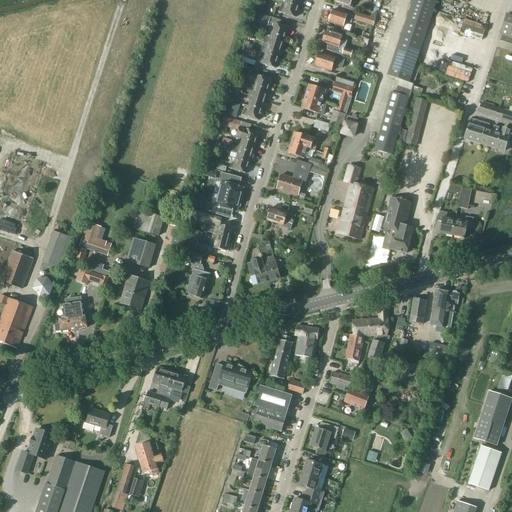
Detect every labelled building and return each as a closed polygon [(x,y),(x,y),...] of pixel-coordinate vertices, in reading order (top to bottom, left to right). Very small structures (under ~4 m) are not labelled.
[(412,0),(387,76),(400,80),(398,86),(411,91),(413,84),(410,83),(437,2),(432,0),(412,0)] [(280,7),(279,12),(296,17),(299,7),(285,3),(284,8),(280,7)] [(354,16),(333,10),(329,22),(344,27),(346,21),(352,23),(354,16)] [(371,17),(357,12),(355,20),(374,26),(376,18),(371,17)] [(257,13),(254,22),(268,27),(272,17),(257,13)] [(500,35),(502,36),(500,41),(511,44),(511,15),(507,14),(500,35)] [(268,33),(271,34),(285,38),(288,28),(280,25),(282,20),(272,17),(270,22),(271,23),(270,27),(268,33)] [(271,34),(268,33),(263,31),(261,35),(266,36),(266,38),(259,36),(258,40),(264,42),(282,48),(285,38),(271,34)] [(329,44),(328,50),(343,55),(343,54),(345,49),(340,48),(342,41),(347,43),(349,37),(337,33),(337,34),(327,31),(325,35),(323,37),(322,39),(323,41),(323,42),(329,44)] [(263,47),(261,53),(265,54),(279,58),(282,48),(264,42),(263,47)] [(353,50),(345,48),(345,49),(343,54),(351,57),(353,50)] [(315,62),(316,65),(316,66),(333,71),(334,66),(343,69),(345,60),(336,57),(335,58),(320,53),(318,59),(316,60),(315,62)] [(263,59),(260,58),(259,63),(276,68),(279,58),(265,54),(263,59)] [(338,74),(336,81),(353,87),(356,79),(357,77),(348,74),(347,77),(338,74)] [(253,79),(256,80),(255,86),(269,90),(272,80),(255,75),(253,79)] [(354,89),(336,83),(333,92),(351,98),(354,89)] [(309,85),(306,97),(327,103),(323,102),(327,90),(309,85)] [(253,92),(250,91),(249,95),(266,100),(269,90),(255,86),(253,92)] [(391,92),(374,150),(393,155),(410,97),(409,97),(411,91),(398,86),(396,93),(391,92)] [(411,91),(411,92),(421,95),(423,90),(413,86),(411,91)] [(248,100),(250,100),(248,106),(263,110),(266,100),(249,95),(248,100)] [(327,103),(306,97),(302,108),(323,115),(327,103)] [(417,99),(406,144),(417,147),(428,102),(417,99)] [(482,102),(481,103),(478,113),(497,118),(496,118),(499,108),(482,102)] [(233,103),(232,109),(239,111),(241,105),(233,103)] [(247,111),(244,110),(242,115),(259,120),(263,110),(248,106),(247,111)] [(331,125),(342,128),(345,120),(347,114),(348,110),(345,109),(338,107),(337,110),(344,112),(343,113),(334,110),(330,124),(331,125)] [(496,118),(497,118),(504,121),(504,120),(502,120),(505,110),(499,108),(496,118)] [(508,122),(511,122),(511,112),(505,110),(502,120),(504,120),(504,121),(508,122)] [(342,128),(340,135),(355,139),(359,124),(358,124),(359,119),(357,118),(357,116),(353,115),(352,117),(347,116),(346,121),(345,120),(342,128)] [(222,126),(220,131),(226,133),(228,127),(239,130),(237,136),(257,142),(259,133),(250,130),(251,125),(242,122),(230,118),(224,117),(222,125),(222,126)] [(469,122),(464,139),(480,144),(487,123),(475,120),(471,118),(470,122),(469,122)] [(330,124),(316,120),(314,128),(329,132),(331,125),(330,124)] [(490,124),(487,123),(480,144),(489,147),(494,130),(493,130),(489,128),(490,124)] [(493,130),(494,130),(489,147),(497,149),(501,133),(502,132),(498,131),(500,127),(494,125),(493,130)] [(502,132),(501,133),(497,149),(505,152),(510,135),(511,131),(506,129),(505,133),(502,132)] [(402,131),(399,142),(405,143),(408,132),(402,131)] [(315,139),(294,133),(291,143),(315,150),(318,141),(314,140),(315,139)] [(240,144),(232,142),(231,146),(253,153),(257,142),(237,136),(237,138),(242,140),(240,144)] [(224,139),(222,144),(231,147),(232,141),(224,139)] [(305,158),(305,156),(309,158),(311,150),(315,151),(315,150),(291,143),(288,153),(305,158)] [(229,151),(232,152),(231,157),(236,159),(250,163),(253,153),(231,146),(229,151)] [(322,158),(329,160),(326,169),(330,170),(334,156),(330,155),(324,153),(322,158)] [(308,164),(319,167),(321,161),(310,157),(308,164)] [(231,163),(230,168),(247,173),(250,163),(236,159),(234,164),(231,163)] [(277,189),(298,196),(297,200),(304,202),(306,195),(300,193),(303,182),(306,183),(310,172),(327,178),(330,170),(326,169),(319,167),(308,164),(298,161),(293,178),(282,175),(277,189)] [(343,183),(350,185),(337,234),(361,240),(375,188),(358,184),(362,169),(349,165),(343,183)] [(244,188),(236,186),(238,177),(222,173),(219,182),(221,183),(220,187),(218,194),(242,200),(243,193),(244,188)] [(461,194),(462,188),(463,186),(451,183),(449,191),(461,194)] [(468,209),(472,190),(462,188),(461,194),(458,207),(468,209)] [(240,207),(242,200),(218,194),(217,197),(215,205),(208,203),(206,211),(226,218),(229,210),(238,212),(239,207),(240,207)] [(197,197),(194,208),(202,209),(204,199),(197,197)] [(382,249),(389,251),(390,249),(407,253),(414,227),(402,224),(407,201),(393,198),(391,204),(384,232),(386,233),(382,249)] [(148,213),(138,210),(132,229),(159,237),(165,218),(167,210),(151,205),(148,213)] [(315,208),(306,205),(304,212),(312,215),(315,208)] [(267,221),(283,225),(282,227),(291,230),(294,221),(292,220),(294,214),(272,208),(270,214),(267,215),(267,217),(268,219),(267,221)] [(210,224),(208,232),(213,233),(231,238),(233,228),(221,225),(223,219),(198,211),(196,218),(205,221),(212,223),(212,225),(210,224)] [(438,221),(443,222),(440,233),(453,236),(456,220),(446,218),(447,213),(440,211),(438,221)] [(466,221),(456,220),(453,236),(465,238),(467,227),(472,227),(474,218),(466,217),(466,221)] [(95,239),(99,228),(88,224),(80,247),(107,256),(111,245),(95,239)] [(179,255),(186,229),(171,225),(164,251),(179,255)] [(190,238),(191,238),(188,248),(204,253),(207,245),(201,243),(201,242),(201,241),(204,232),(193,229),(190,238)] [(54,231),(43,262),(63,270),(74,239),(54,231)] [(210,245),(213,246),(213,248),(227,251),(231,238),(213,233),(208,232),(208,233),(213,234),(210,245)] [(131,251),(130,251),(126,261),(150,268),(156,245),(139,240),(139,241),(135,240),(131,251)] [(272,250),(270,241),(264,242),(267,251),(272,250)] [(264,242),(260,243),(258,244),(261,253),(267,251),(264,242)] [(78,249),(74,263),(84,266),(88,251),(78,249)] [(187,250),(184,259),(188,260),(191,261),(192,262),(191,264),(192,269),(194,270),(186,293),(203,298),(210,274),(204,272),(204,270),(202,266),(200,264),(202,260),(206,261),(208,255),(205,254),(204,255),(191,251),(187,250)] [(23,289),(34,259),(13,251),(1,281),(23,289)] [(206,261),(214,263),(216,258),(211,256),(208,255),(206,261)] [(265,259),(266,263),(265,264),(270,282),(281,279),(278,269),(283,267),(281,260),(277,262),(276,261),(275,261),(274,256),(265,259)] [(176,262),(164,258),(160,272),(172,276),(176,262)] [(251,264),(248,265),(249,270),(251,276),(256,275),(259,285),(270,282),(265,264),(263,264),(262,259),(251,263),(251,264)] [(89,260),(86,269),(109,277),(111,272),(103,270),(104,265),(89,260)] [(81,268),(77,281),(86,284),(87,281),(100,286),(99,287),(105,290),(109,279),(103,277),(103,276),(90,271),(81,268)] [(150,282),(129,275),(120,303),(142,310),(150,282)] [(48,277),(37,279),(33,289),(40,297),(50,296),(54,286),(48,277)] [(434,301),(454,305),(457,305),(459,294),(458,294),(457,292),(454,291),(452,293),(436,290),(434,301)] [(0,295),(0,303),(5,305),(0,319),(0,342),(17,349),(33,307),(9,298),(9,297),(1,294),(0,295)] [(81,297),(71,298),(73,310),(71,310),(74,330),(87,328),(86,321),(91,321),(90,313),(86,314),(85,314),(83,302),(82,303),(81,297)] [(60,324),(55,324),(56,332),(61,331),(62,331),(74,330),(71,310),(73,310),(71,298),(66,299),(67,304),(64,305),(65,316),(59,317),(60,324)] [(414,298),(410,322),(423,325),(427,301),(414,298)] [(207,300),(205,309),(219,312),(221,303),(207,300)] [(433,309),(449,312),(454,313),(455,307),(453,306),(454,305),(434,301),(433,309)] [(433,309),(432,318),(430,325),(446,328),(448,312),(449,312),(433,309)] [(373,340),(368,357),(380,361),(385,343),(387,336),(388,336),(389,332),(388,310),(379,311),(379,319),(370,319),(371,337),(374,337),(373,340)] [(354,335),(364,337),(364,339),(365,337),(366,337),(371,337),(370,319),(353,321),(354,335)] [(298,340),(303,341),(302,345),(306,346),(306,342),(317,344),(319,329),(297,326),(295,336),(299,336),(298,340)] [(351,335),(346,359),(351,360),(351,363),(359,365),(360,362),(362,348),(364,339),(364,337),(354,335),(351,335)] [(282,341),(280,340),(271,376),(284,380),(293,343),(290,342),(291,338),(283,336),(282,341)] [(402,338),(399,348),(406,350),(409,340),(402,338)] [(303,341),(298,340),(296,355),(314,358),(317,344),(306,342),(306,346),(302,345),(303,341)] [(428,356),(445,360),(448,346),(431,343),(428,356)] [(217,364),(209,388),(217,391),(219,385),(247,394),(253,372),(225,363),(224,366),(217,364)] [(158,395),(148,392),(143,408),(149,410),(151,405),(159,408),(159,407),(163,396),(168,387),(173,372),(159,368),(154,383),(162,385),(158,395)] [(489,391),(474,439),(497,446),(511,400),(511,398),(507,397),(511,379),(511,373),(504,371),(497,393),(489,391)] [(163,396),(160,407),(168,410),(170,402),(178,405),(182,394),(188,395),(190,389),(184,387),(187,377),(173,372),(168,387),(163,396)] [(350,389),(351,387),(353,379),(333,372),(330,382),(340,386),(339,389),(345,391),(346,387),(350,389)] [(371,394),(376,381),(364,377),(360,389),(371,394)] [(291,378),(289,385),(287,390),(303,394),(306,384),(295,381),(295,379),(291,378)] [(293,395),(261,386),(249,422),(282,432),(293,395)] [(351,387),(350,389),(345,402),(364,410),(370,395),(351,387)] [(95,426),(102,428),(99,435),(110,438),(113,426),(107,424),(110,415),(91,409),(87,424),(85,423),(83,428),(93,431),(95,426)] [(325,431),(316,428),(311,447),(325,451),(330,437),(335,439),(339,428),(327,424),(325,431)] [(345,427),(342,436),(352,439),(355,431),(345,427)] [(18,471),(26,474),(33,455),(46,459),(54,435),(37,429),(34,437),(33,437),(31,443),(32,443),(29,454),(24,452),(18,471)] [(256,437),(245,434),(242,441),(254,445),(256,437)] [(154,451),(151,442),(135,448),(139,462),(156,456),(160,455),(159,450),(162,449),(160,442),(154,444),(156,451),(154,451)] [(259,460),(272,464),(276,449),(263,445),(259,460)] [(469,484),(471,485),(487,490),(489,491),(501,453),(482,446),(469,484)] [(92,511),(106,472),(76,462),(57,455),(47,484),(46,484),(36,511),(92,511)] [(156,456),(139,462),(143,474),(149,472),(150,473),(150,475),(154,477),(158,476),(160,472),(159,469),(160,469),(157,462),(162,461),(160,455),(156,456)] [(315,462),(307,460),(303,472),(324,479),(330,460),(317,456),(315,462)] [(253,458),(248,474),(254,475),(267,479),(272,464),(259,460),(253,458)] [(119,487),(118,491),(120,492),(128,495),(129,494),(130,490),(134,478),(137,468),(126,464),(119,487)] [(233,469),(232,474),(237,476),(244,478),(245,473),(241,471),(233,469)] [(307,487),(306,489),(305,494),(323,499),(325,492),(323,492),(321,491),(324,479),(303,472),(299,485),(307,487)] [(249,486),(251,486),(249,491),(262,495),(267,479),(254,475),(252,481),(248,480),(247,485),(249,486)] [(130,490),(129,494),(136,497),(138,492),(141,481),(142,480),(136,479),(134,478),(130,490)] [(245,489),(241,504),(245,506),(258,510),(262,495),(249,491),(245,489)] [(128,495),(120,492),(114,509),(123,511),(128,495)] [(224,499),(229,501),(236,503),(238,497),(225,494),(224,499)] [(303,501),(295,498),(291,510),(296,511),(309,511),(311,509),(319,511),(323,499),(305,494),(303,501)] [(457,501),(453,511),(475,511),(477,508),(457,501)]
